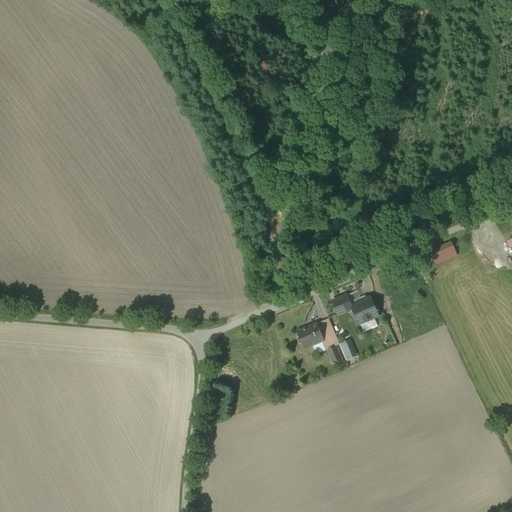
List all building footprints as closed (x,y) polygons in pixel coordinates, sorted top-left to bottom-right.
[(511,219),(500,227),(511,247),(511,219)] [(453,246),(435,256),(441,266),(459,257),(453,246)] [(351,295),(335,302),(343,321),(360,314),(366,329),(384,322),(375,301),(357,308),(351,295)] [(318,323),(299,331),(307,350),(326,342),(335,363),(343,360),(337,347),(340,346),(330,322),(320,326),(318,323)] [(353,345),(343,349),(349,362),(358,358),(353,345)]
